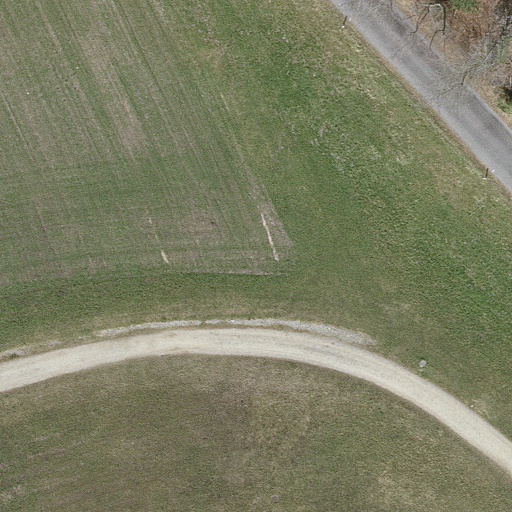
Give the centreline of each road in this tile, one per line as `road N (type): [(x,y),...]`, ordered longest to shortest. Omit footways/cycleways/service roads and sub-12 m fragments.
road 1 (track): [(511,467),(459,426),(431,382),(315,362),(157,357),(0,404)]
road 2 (unclassified): [(511,157),(360,0)]
